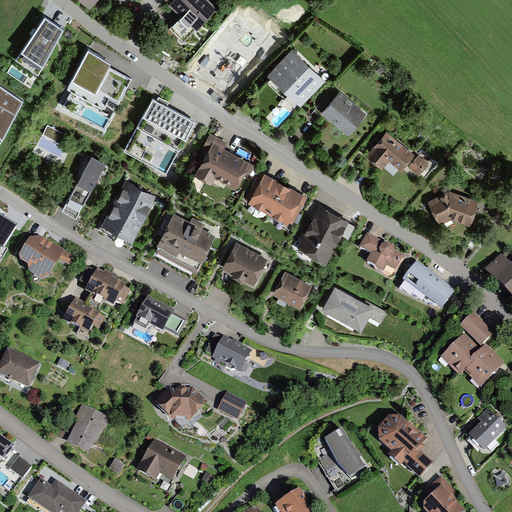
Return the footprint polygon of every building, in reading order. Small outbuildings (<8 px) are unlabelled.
[(72,0),(88,14),(100,0),(72,0)] [(161,0),(197,33),(218,11),(205,0),(161,0)] [(16,61),(38,75),(64,31),(45,19),(16,61)] [(268,70),(299,101),(323,77),(292,47),(268,70)] [(110,62),(88,50),(68,88),(104,107),(110,96),(118,101),(131,77),(108,65),(110,62)] [(0,143),(22,102),(0,87),(0,143)] [(321,110),(350,131),(365,110),(337,89),(321,110)] [(193,122),(153,101),(128,150),(157,165),(167,147),(177,152),(193,122)] [(406,163),(418,174),(429,163),(389,125),(365,150),(380,164),(386,157),(399,170),(406,163)] [(59,138),(62,130),(47,126),(45,134),(59,138)] [(213,173),(233,184),(242,169),(248,173),(254,162),(223,144),(225,140),(208,130),(199,146),(204,149),(192,169),(210,179),(213,173)] [(92,157),(62,211),(77,220),(107,166),(92,157)] [(248,202),(292,224),(306,197),(263,174),(248,202)] [(102,227),(132,243),(156,198),(126,182),(102,227)] [(450,213),(468,222),(479,199),(444,188),(426,196),(437,218),(450,213)] [(296,242),(325,258),(347,217),(319,202),(296,242)] [(0,252),(15,225),(0,215),(0,214),(0,252)] [(158,252),(197,272),(216,236),(202,229),(205,225),(192,218),(190,222),(177,215),(158,252)] [(365,260),(391,276),(404,255),(366,232),(358,244),(370,252),(365,260)] [(40,235),(30,236),(20,253),(21,259),(28,263),(30,270),(40,278),(49,274),(58,259),(70,264),(75,254),(40,235)] [(223,268),(253,285),(268,261),(237,243),(223,268)] [(501,252),(484,267),(511,296),(511,260),(510,262),(501,252)] [(87,265),(79,280),(83,283),(81,287),(113,303),(116,298),(124,302),(131,288),(87,265)] [(450,293),(414,265),(399,285),(435,313),(450,293)] [(270,291),(298,305),(310,283),(282,268),(270,291)] [(368,314),(381,320),(386,309),(333,282),(319,309),(360,330),(368,314)] [(174,309),(149,295),(133,323),(146,329),(149,323),(162,330),(164,327),(178,335),(186,320),(172,312),(174,309)] [(71,298),(61,320),(87,331),(91,322),(98,325),(104,313),(71,298)] [(464,366),(480,383),(503,362),(483,341),(493,331),(472,309),(458,323),(466,330),(441,354),(458,372),(464,366)] [(251,351),(223,338),(213,359),(241,373),(251,351)] [(8,342),(0,360),(0,369),(30,384),(42,358),(8,342)] [(166,387),(154,397),(167,416),(189,414),(208,396),(189,384),(166,387)] [(225,391),(217,407),(217,408),(237,418),(245,401),(225,391)] [(81,404),(65,437),(64,439),(90,452),(107,418),(81,404)] [(467,433),(481,448),(505,426),(486,406),(475,416),(480,421),(467,433)] [(405,460),(421,472),(432,461),(419,450),(424,443),(420,438),(425,430),(403,413),(387,413),(376,422),(378,436),(389,446),(386,451),(402,464),(405,460)] [(343,424),(322,436),(344,475),(365,463),(343,424)] [(13,444),(0,433),(0,454),(3,457),(13,444)] [(155,437),(137,467),(153,476),(157,470),(170,477),(184,454),(155,437)] [(11,469),(24,479),(34,467),(22,456),(11,469)] [(420,500),(430,511),(455,511),(462,506),(445,487),(449,483),(441,474),(426,489),(429,492),(420,500)] [(39,478),(26,496),(50,511),(55,511),(58,509),(62,511),(76,511),(85,498),(54,477),(49,484),(39,478)] [(297,486),(276,499),(284,511),(310,511),(313,510),(297,486)]
